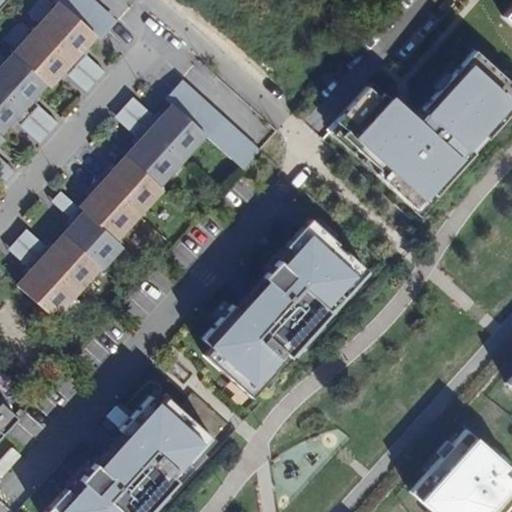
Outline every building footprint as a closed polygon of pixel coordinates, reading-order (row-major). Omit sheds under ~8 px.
[(56,0),(58,1),(95,35),(100,39),(114,23),(88,0),(56,0)] [(34,27),(76,65),(86,54),(81,50),(85,46),(95,35),(58,1),(34,27)] [(11,53),(45,84),(49,79),(53,83),(63,72),(67,67),(71,71),(76,65),(34,27),(11,53)] [(81,50),(86,54),(89,50),(85,46),(81,50)] [(511,107),(511,87),(473,51),(430,97),(410,119),(380,92),(377,96),(365,86),(334,121),(344,131),(339,136),(377,170),(374,174),(412,209),(429,191),(433,195),(511,107)] [(0,64),(0,89),(29,116),(42,101),(39,99),(35,95),(39,91),(45,84),(11,53),(0,64)] [(87,92),(106,71),(88,55),(69,76),(87,92)] [(164,98),(171,105),(204,134),(242,168),(257,152),(179,81),(164,98)] [(0,133),(12,120),(16,115),(21,119),(23,122),(29,116),(0,89),(0,133)] [(141,124),(151,113),(132,96),(122,107),(141,124)] [(29,116),(48,133),(62,118),(42,101),(29,116)] [(151,113),(141,124),(181,160),(204,134),(171,105),(162,115),(158,120),(153,116),(151,113)] [(113,117),(132,134),(141,124),(122,107),(113,117)] [(158,120),(162,115),(157,111),(153,116),(158,120)] [(16,124),(21,119),(16,115),(12,120),(16,124)] [(48,133),(29,116),(23,122),(43,139),(48,133)] [(135,145),(125,156),(157,186),(181,160),(141,124),(132,134),(134,137),(139,141),(135,145)] [(130,141),(135,145),(139,141),(134,137),(130,141)] [(97,178),(107,167),(85,148),(76,158),(97,178)] [(107,167),(97,178),(138,215),(161,189),(157,186),(125,156),(115,167),(111,171),(107,167)] [(14,171),(0,158),(0,177),(5,181),(14,171)] [(88,188),(97,178),(76,158),(66,169),(88,188)] [(111,171),(115,167),(110,163),(107,167),(111,171)] [(88,196),(78,207),(114,240),(138,215),(97,178),(88,188),(92,192),(88,196)] [(83,192),(88,196),(92,192),(88,188),(83,192)] [(68,218),(78,207),(59,191),(50,201),(68,218)] [(69,227),(62,234),(99,267),(100,268),(120,246),(114,240),(78,207),(68,218),(73,222),(69,227)] [(232,307),(229,303),(199,337),(210,347),(203,355),(250,397),(273,371),(268,366),(282,351),(287,356),(328,311),(323,307),(336,292),(341,296),(364,271),(366,273),(367,272),(332,240),(337,235),(317,217),(313,223),(308,218),(283,245),(287,249),(291,253),(281,264),(277,260),(275,259),(271,264),(272,266),(249,288),(255,294),(246,303),(241,298),(232,307)] [(64,222),(69,227),(73,222),(68,218),(64,222)] [(35,255),(40,249),(22,232),(16,239),(35,255)] [(35,255),(75,292),(99,267),(62,234),(49,249),(45,253),(40,249),(35,255)] [(25,266),(35,255),(16,239),(6,249),(25,266)] [(45,253),(49,249),(45,245),(40,249),(45,253)] [(291,253),(287,249),(277,260),(281,264),(291,253)] [(16,285),(52,318),(75,292),(35,255),(25,266),(29,270),(26,274),(16,285)] [(255,294),(249,288),(241,298),(246,303),(255,294)] [(341,296),(336,292),(323,307),(328,311),(341,296)] [(287,356),(282,351),(268,366),(273,371),(287,356)] [(147,394),(117,428),(116,429),(119,431),(111,440),(117,446),(109,455),(103,450),(81,474),(79,471),(74,476),(76,478),(80,482),(70,494),(66,490),(64,488),(42,511),(146,511),(175,480),(170,475),(183,460),(188,465),(212,439),(165,396),(158,404),(147,394)] [(0,435),(16,418),(0,403),(0,435)] [(499,511),(511,498),(511,475),(463,430),(408,491),(431,511),(499,511)] [(111,440),(103,450),(109,455),(117,446),(111,440)] [(11,448),(0,459),(0,476),(19,456),(11,448)] [(70,494),(80,482),(76,478),(66,490),(70,494)]
